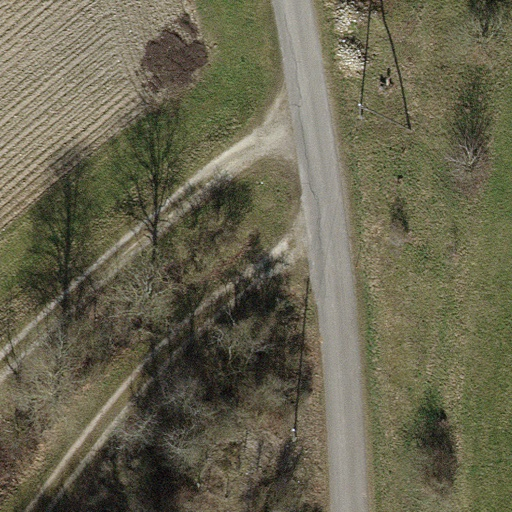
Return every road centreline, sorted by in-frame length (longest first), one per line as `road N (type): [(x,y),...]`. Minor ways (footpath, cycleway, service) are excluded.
road 1 (unclassified): [(352,511),(329,225),(293,0)]
road 2 (track): [(0,374),(175,207),(270,134),(317,124)]
road 3 (track): [(329,225),(229,293),(76,460),(42,511)]
